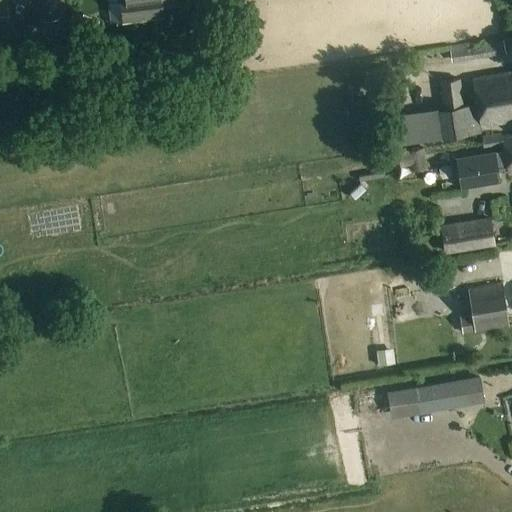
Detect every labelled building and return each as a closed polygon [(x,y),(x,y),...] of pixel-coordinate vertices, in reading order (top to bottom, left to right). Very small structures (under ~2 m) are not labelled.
[(177,2),(176,0),(119,0),(122,21),(163,15),(161,4),(177,2)] [(0,37),(11,36),(9,17),(0,17),(0,37)] [(25,50),(44,47),(42,27),(23,29),(25,50)] [(468,61),(507,54),(505,41),(485,44),(485,47),(466,50),(468,61)] [(443,111),(403,115),(407,142),(419,141),(482,131),(481,126),(511,121),(511,76),(511,77),(511,73),(473,78),(477,107),(464,109),(461,79),(439,81),(443,111)] [(511,137),(503,139),(509,175),(511,174),(511,137)] [(424,147),(398,152),(400,167),(411,165),(412,171),(428,169),(424,147)] [(445,253),(496,245),(492,218),(441,226),(445,253)] [(510,325),(502,282),(469,288),(468,284),(452,287),(455,305),(471,302),(474,314),(460,317),(463,333),(510,325)] [(485,403),(481,377),(415,388),(387,393),(391,419),(420,414),(485,403)]
